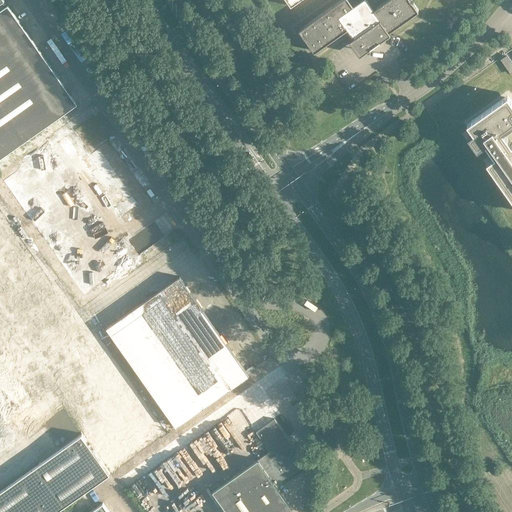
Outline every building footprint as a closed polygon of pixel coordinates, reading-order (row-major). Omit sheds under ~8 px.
[(0,0),(0,158),(67,113),(0,17),(0,5),(6,2),(4,0),(0,0)] [(287,0),(291,5),(299,0),(358,0),(354,3),(351,0),(339,0),(299,28),(315,51),(348,28),(354,36),(350,39),(361,54),(392,32),(390,30),(389,31),(386,27),(375,7),(369,0),(287,0)] [(385,0),(375,7),(386,27),(389,31),(390,30),(420,9),(413,0),(385,0)] [(508,68),(511,64),(511,62),(507,55),(502,59),(511,73),(511,72),(511,67),(510,70),(508,68)] [(467,122),(474,131),(468,135),(478,149),(486,143),(495,156),(488,161),(511,194),(511,143),(503,131),(511,124),(511,99),(508,94),(467,122)] [(56,142),(2,180),(84,296),(138,258),(131,249),(161,228),(92,130),(62,151),(56,142)] [(180,276),(107,327),(176,426),(249,375),(226,342),(228,341),(228,340),(227,341),(221,333),(223,332),(222,332),(220,333),(180,276)] [(286,511),(293,508),(276,484),(287,476),(288,477),(307,464),(275,418),(256,431),(270,450),(213,490),(228,511),(286,511)] [(82,433),(65,445),(0,490),(0,511),(55,511),(110,473),(82,433)] [(109,511),(103,502),(89,511),(109,511)]
